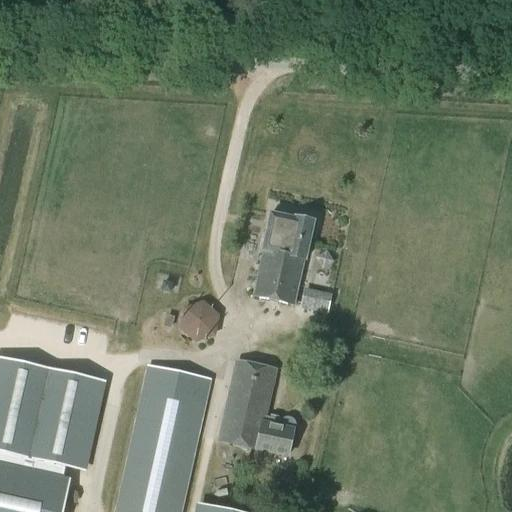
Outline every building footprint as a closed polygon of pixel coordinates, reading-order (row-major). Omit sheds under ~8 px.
[(310,222),(310,221),(309,219),(308,218),(307,217),(306,217),(305,216),(303,215),(302,215),(301,216),(299,216),(298,217),(297,217),(296,218),(296,220),(295,221),(270,216),(252,298),(293,307),(312,223),(310,223),(310,222)] [(162,282),(160,291),(168,293),(170,284),(162,282)] [(62,484),(62,481),(66,466),(79,469),(98,385),(0,362),(0,511),(59,511),(65,485),(62,484)] [(220,443),(253,450),(287,457),(293,429),(294,428),(294,425),(294,423),(292,420),(291,419),(288,418),(285,417),(283,418),(282,418),(281,419),(280,420),(264,417),(274,373),(238,364),(220,443)] [(180,511),(187,481),(209,383),(146,370),(116,511),(180,511)]
